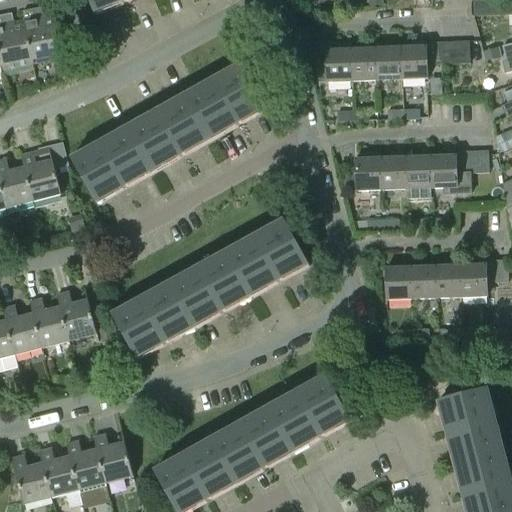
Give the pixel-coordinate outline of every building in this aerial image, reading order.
[(88,0),(95,16),(136,0),(88,0)] [(337,0),(312,0),(313,9),(338,8),(338,7),(337,0)] [(480,0),(481,2),(475,2),(475,17),(495,16),(495,0),(480,0)] [(42,9),(22,13),(24,21),(26,34),(33,66),(64,60),(63,56),(64,56),(55,15),(54,15),(57,28),(47,30),(44,17),(42,9)] [(12,15),(0,17),(0,57),(2,68),(3,72),(33,66),(26,34),(17,36),(14,23),(13,23),(12,15)] [(469,43),(459,44),(460,66),(470,65),(469,43)] [(439,66),(438,44),(426,45),(427,48),(427,67),(439,66)] [(449,66),(448,44),(438,44),(439,66),(449,66)] [(460,66),(459,44),(448,44),(449,66),(460,66)] [(511,45),(503,48),(506,60),(502,63),(505,75),(511,73),(511,45)] [(427,48),(403,49),(404,82),(428,81),(427,67),(427,48)] [(403,49),(378,50),(379,83),(404,82),(403,49)] [(499,49),(483,53),(485,62),(501,58),(499,49)] [(378,50),(352,51),(353,84),(379,83),(378,50)] [(353,84),(352,51),(326,52),(327,85),(353,84)] [(72,161),(97,205),(269,110),(244,65),(72,161)] [(511,102),(501,108),(506,119),(511,116),(511,102)] [(420,111),(405,112),(405,121),(420,120),(420,111)] [(405,112),(388,112),(388,122),(405,121),(405,112)] [(369,113),(354,114),(355,123),(370,122),(369,113)] [(324,123),(332,123),(332,114),(324,115),(324,123)] [(354,114),(338,114),(338,124),(355,123),(354,114)] [(511,132),(496,139),(503,154),(511,149),(511,132)] [(22,156),(25,168),(35,202),(62,195),(56,170),(70,166),(65,146),(51,150),(50,149),(22,156)] [(477,153),(466,154),(467,176),(471,176),(478,175),(477,153)] [(488,153),(477,153),(478,175),(489,175),(488,153)] [(456,154),(456,157),(457,176),(467,176),(466,154),(456,154)] [(357,194),(383,193),(381,160),(372,160),(371,156),(357,157),(357,161),(356,161),(357,194)] [(471,176),(467,176),(457,176),(456,157),(431,158),(433,191),(444,191),(444,197),(472,196),(471,176)] [(408,192),(433,191),(431,158),(406,159),(408,192)] [(383,193),(408,192),(406,159),(381,160),(383,193)] [(0,161),(0,181),(7,209),(35,202),(25,168),(11,172),(8,160),(0,161)] [(81,217),(67,221),(71,235),(85,231),(81,217)] [(449,220),(435,221),(435,230),(450,230),(449,220)] [(435,230),(435,221),(418,221),(418,231),(435,230)] [(112,317),(137,361),(309,267),(285,222),(112,317)] [(399,222),(384,223),(384,232),(399,231),(399,222)] [(384,232),(384,223),(367,223),(368,233),(384,232)] [(498,284),(497,262),(486,263),(486,267),(487,284),(498,284)] [(509,284),(508,262),(497,262),(498,284),(509,284)] [(461,267),(436,268),(437,301),(462,300),(461,267)] [(486,267),(461,267),(462,300),(487,299),(487,284),(486,267)] [(436,268),(412,269),(413,301),(437,301),(436,268)] [(413,301),(412,269),(386,270),(387,302),(413,301)] [(57,297),(60,309),(69,343),(97,336),(85,290),(84,290),(88,302),(73,306),(70,294),(57,297)] [(30,304),(33,316),(42,350),(69,343),(60,309),(46,313),(42,301),(30,304)] [(3,311),(6,323),(15,357),(42,350),(33,316),(19,320),(15,308),(3,311)] [(15,357),(6,323),(0,324),(0,371),(17,367),(15,357)] [(479,329),(464,330),(464,339),(480,339),(479,329)] [(464,339),(464,330),(448,330),(448,340),(464,339)] [(414,341),(413,331),(397,332),(398,341),(414,341)] [(429,331),(413,331),(414,341),(429,340),(429,331)] [(155,473),(176,511),(189,511),(351,422),(326,378),(155,473)] [(439,403),(467,511),(511,511),(511,482),(488,390),(439,403)] [(94,440),(97,452),(106,486),(134,478),(122,432),(121,433),(125,445),(109,448),(106,436),(94,440)] [(67,447),(70,459),(78,493),(82,507),(110,500),(106,486),(97,452),(82,455),(79,443),(67,447)] [(43,466),(52,500),(67,496),(70,510),(82,507),(78,493),(70,459),(55,462),(52,450),(40,454),(43,466)] [(24,507),(52,500),(43,466),(28,469),(25,457),(12,461),(24,507)]
